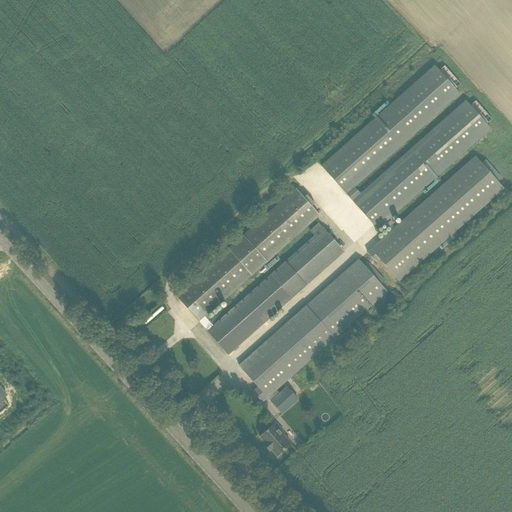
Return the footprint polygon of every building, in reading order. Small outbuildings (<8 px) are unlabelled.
[(355,187),(459,94),(455,89),(460,84),(444,66),(439,71),(434,66),(321,166),(377,229),(490,129),(486,124),(491,119),(475,101),(470,106),(465,101),(360,194),(355,187)] [(374,261),(378,258),(397,280),(502,187),(475,156),(366,252),(374,261)] [(295,189),(175,295),(207,331),(213,326),(205,317),(319,216),(311,207),(315,204),(306,195),(303,197),(295,189)] [(318,223),(310,231),(313,235),(322,228),(318,223)] [(207,331),(228,354),(344,252),(323,228),(213,326),(207,331)] [(238,365),(257,387),(252,391),(262,403),(387,292),(380,285),(385,281),(369,263),(364,267),(358,259),(238,365)] [(0,413),(9,405),(3,399),(7,396),(0,387),(0,413)] [(271,402),(282,414),(298,400),(287,388),(271,402)] [(282,435),(284,433),(278,427),(277,428),(273,425),(260,437),(277,456),(290,444),(282,435)]
